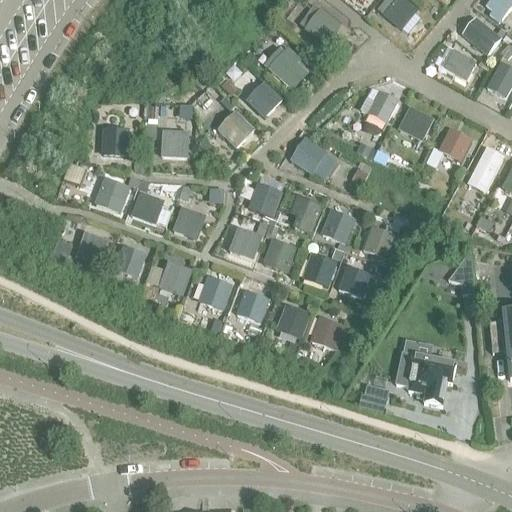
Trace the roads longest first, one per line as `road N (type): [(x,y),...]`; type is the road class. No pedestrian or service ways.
road 1 (tertiary): [(460,478),(0,331)]
road 2 (residential): [(434,511),(245,478),(112,485)]
